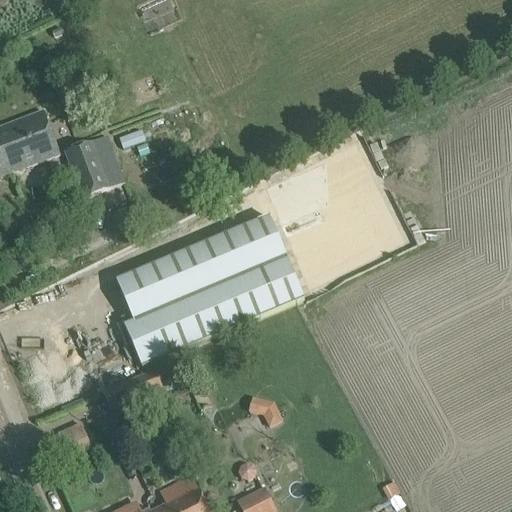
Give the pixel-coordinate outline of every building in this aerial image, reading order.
[(61,29),(51,33),(54,40),(64,35),(61,29)] [(0,130),(0,149),(10,176),(60,158),(43,114),(0,130)] [(142,133),(120,141),(124,152),(146,144),(142,133)] [(91,144),(64,154),(82,202),(109,192),(91,144)] [(147,146),(137,149),(141,159),(151,155),(147,146)] [(0,180),(10,176),(0,149),(0,180)] [(304,303),(269,220),(117,285),(130,316),(121,320),(125,329),(142,371),(304,303)] [(111,415),(126,409),(179,388),(171,368),(118,390),(103,395),(111,415)] [(275,405),(254,400),(249,416),(264,419),(270,431),(284,425),(275,405)] [(70,461),(93,451),(82,426),(59,436),(70,461)] [(279,434),(273,437),(278,447),(283,445),(279,434)] [(175,504),(159,511),(206,511),(190,479),(168,491),(175,504)] [(274,511),(264,492),(237,506),(240,511),(274,511)]
